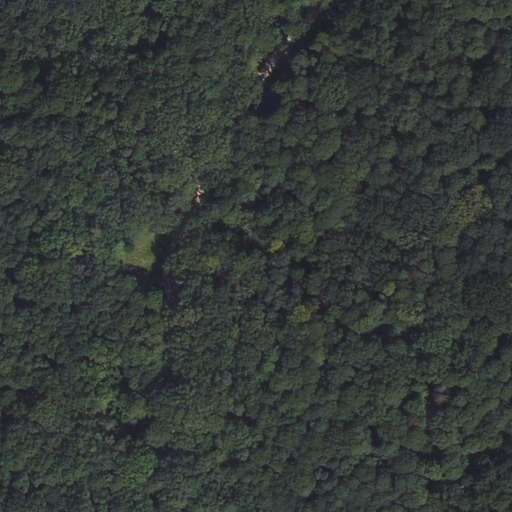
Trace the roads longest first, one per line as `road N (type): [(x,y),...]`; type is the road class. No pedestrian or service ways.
road 1 (track): [(196,511),(168,356),(171,296),(213,168),(266,80),(335,0)]
road 2 (track): [(431,511),(379,0)]
road 3 (track): [(49,0),(9,85),(17,149),(0,214)]
road 4 (track): [(0,375),(30,511)]
